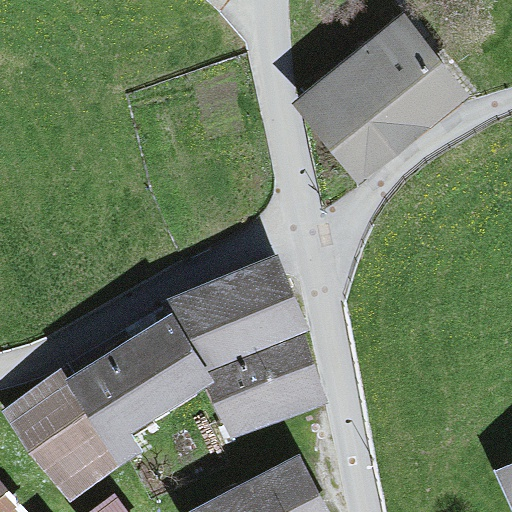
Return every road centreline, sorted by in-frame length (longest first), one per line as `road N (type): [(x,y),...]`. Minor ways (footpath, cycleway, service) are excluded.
road 1 (residential): [(0,370),(305,221)]
road 2 (residential): [(313,265),(328,231),(360,197),(511,100)]
road 3 (tertiary): [(359,511),(313,265)]
road 4 (tertiary): [(305,221),(272,64),(270,10)]
